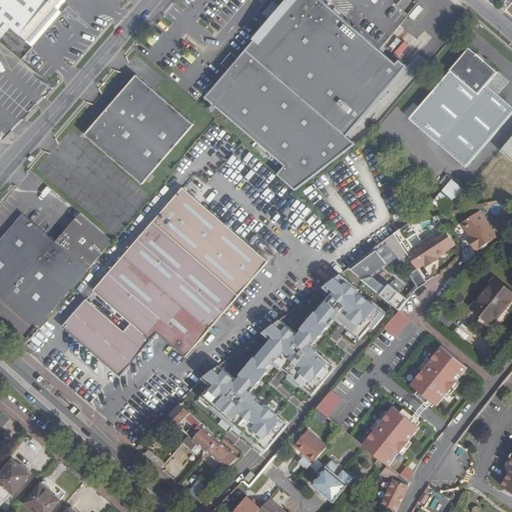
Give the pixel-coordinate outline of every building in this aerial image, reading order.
[(51,0),(0,0),(0,18),(11,27),(20,36),(42,11),(51,0)] [(272,21),(244,52),(345,139),(407,70),(399,63),(396,67),(339,17),(334,12),(320,0),(291,0),(282,10),(275,4),(270,9),(265,15),(272,21)] [(511,1),(510,0),(506,0),(500,7),(505,12),(511,3),(511,1)] [(54,22),(42,11),(20,36),(33,46),(54,22)] [(471,16),(465,11),(462,15),(468,20),(471,16)] [(11,27),(0,18),(0,37),(1,39),(11,27)] [(498,72),(469,48),(450,70),(450,71),(410,118),(466,167),(511,114),(511,106),(499,95),(487,85),(497,72),(498,72)] [(355,147),(345,139),(244,52),(238,59),(231,53),(226,58),(222,64),(228,70),(204,97),(283,167),(277,174),(296,191),(355,147)] [(510,82),(497,72),(487,85),(499,95),(510,82)] [(194,125),(137,75),(85,135),(143,185),(194,125)] [(511,138),(501,151),(511,160),(511,138)] [(444,213),(463,191),(449,180),(430,202),(444,213)] [(268,262),(183,188),(94,291),(131,323),(124,332),(86,299),(63,327),(120,377),(158,333),(186,357),(268,262)] [(497,237),(481,211),(462,223),(470,236),(467,237),(476,251),(497,237)] [(56,242),(23,214),(0,240),(0,293),(39,327),(88,270),(112,241),(80,214),(56,242)] [(403,232),(396,236),(409,256),(418,270),(425,266),(413,249),(403,232)] [(438,241),(434,235),(413,249),(425,266),(427,269),(435,263),(434,262),(438,259),(446,254),(446,253),(456,246),(448,234),(438,241)] [(396,236),(387,243),(393,251),(398,257),(401,262),(409,256),(396,236)] [(387,243),(351,271),(365,282),(388,265),(388,264),(383,258),(393,251),(387,243)] [(388,264),(398,257),(393,251),(383,258),(388,264)] [(257,442),(267,451),(277,440),(274,438),(287,425),(278,417),(279,415),(268,405),(266,407),(258,399),(260,397),(251,390),(256,385),(258,387),(274,370),(271,368),(276,363),(284,370),(286,368),(294,375),(291,377),(304,389),(305,387),(316,397),(327,385),(325,383),(336,370),(316,352),(317,350),(309,343),(314,338),(316,340),(324,332),(338,344),(351,328),(361,338),(371,327),(374,329),(386,315),(359,291),(361,289),(343,274),(207,375),(215,382),(204,395),(213,403),(211,405),(236,427),(238,424),(246,432),(244,434),(255,444),(257,442)] [(511,299),(511,292),(495,279),(472,308),(482,316),(485,312),(495,321),(511,299)] [(376,291),(384,298),(390,290),(381,284),(376,291)] [(384,298),(399,310),(405,302),(390,290),(384,298)] [(400,310),(385,328),(397,337),(411,320),(400,310)] [(495,321),(485,312),(482,316),(492,324),(495,321)] [(468,368),(442,346),(411,385),(438,406),(468,368)] [(343,400),(331,390),(317,408),(328,418),(343,400)] [(178,426),(184,420),(196,431),(200,426),(203,424),(190,413),(180,404),(167,417),(178,426)] [(421,428),(394,406),(363,445),(383,462),(390,467),(421,428)] [(236,456),(200,426),(196,431),(190,438),(195,442),(220,463),(222,461),(227,465),(236,456)] [(328,447),(309,430),(295,446),(314,463),(328,447)] [(150,450),(147,454),(163,466),(166,462),(150,450)] [(30,474),(13,460),(0,474),(0,482),(14,494),(30,474)] [(511,460),(509,466),(511,468),(501,486),(511,492),(511,460)] [(354,479),(332,461),(313,485),(335,502),(354,479)] [(415,472),(407,466),(400,475),(410,483),(415,472)] [(399,474),(391,467),(385,475),(393,480),(396,481),(399,474)] [(246,480),(253,483),(257,474),(251,471),(246,480)] [(400,475),(399,474),(396,481),(393,480),(381,506),(394,511),(396,511),(408,487),(410,483),(400,475)] [(50,511),(61,500),(42,484),(25,503),(35,511),(50,511)] [(192,496),(199,501),(208,491),(202,486),(192,496)] [(429,496),(423,493),(418,501),(424,505),(429,496)] [(246,497),(233,511),(258,511),(262,507),(256,502),(254,504),(246,497)] [(285,511),(269,498),(262,507),(258,511),(285,511)]
